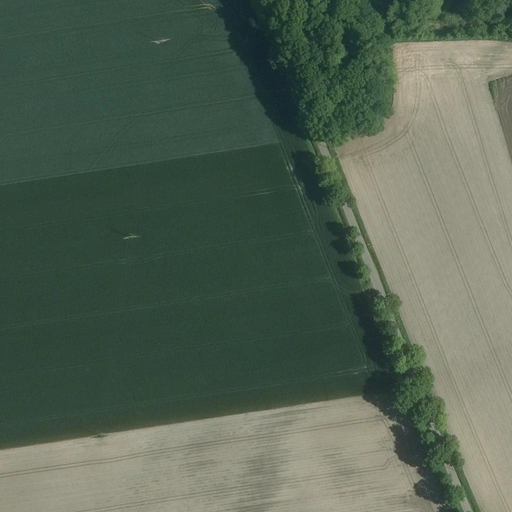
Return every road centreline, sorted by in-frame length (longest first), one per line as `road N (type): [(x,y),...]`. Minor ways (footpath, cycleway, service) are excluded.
road 1 (unclassified): [(468,511),(265,0)]
road 2 (track): [(384,0),(393,109),(369,124),(319,134)]
